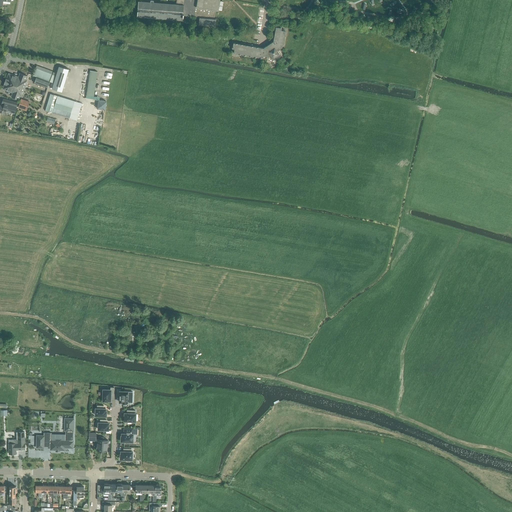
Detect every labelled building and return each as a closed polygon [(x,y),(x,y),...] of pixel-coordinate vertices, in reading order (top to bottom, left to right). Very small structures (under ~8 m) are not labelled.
[(150,2),(138,1),(137,17),(173,20),(173,21),(176,21),(176,20),(182,20),(183,17),(183,16),(199,17),(198,25),(216,27),(216,18),(215,18),(216,10),(218,11),(219,0),(174,0),(176,0),(176,4),(154,2),(154,1),(150,0),(150,2)] [(233,43),(232,49),(234,49),(234,53),(251,56),(252,58),(254,57),(259,58),(260,59),(262,58),(266,59),(270,56),(272,60),(275,60),(281,57),(281,54),(278,50),(282,47),(285,31),(281,30),(282,28),(281,27),(280,28),(276,27),(273,41),(263,48),(258,47),(250,46),(251,45),(248,44),(248,45),(245,45),(245,44),(244,43),(243,43),(243,44),(233,43)] [(62,92),(69,69),(59,66),(52,89),(62,92)] [(36,77),(37,76),(50,81),(52,75),(35,68),(33,75),(36,77)] [(89,70),(86,95),(95,96),(97,71),(89,70)] [(7,79),(6,78),(5,81),(24,88),(25,88),(26,85),(25,85),(27,80),(26,80),(27,76),(20,73),(18,77),(9,73),(7,79)] [(37,76),(36,77),(34,83),(47,88),(50,81),(37,76)] [(25,88),(24,88),(5,81),(4,84),(5,84),(3,89),(13,93),(11,97),(19,99),(20,96),(21,96),(23,92),(25,88)] [(50,94),(45,111),(51,112),(56,96),(50,94)] [(75,101),(57,96),(52,113),(69,118),(75,101)] [(0,105),(0,113),(5,114),(5,112),(14,114),(17,103),(3,99),(2,103),(4,103),(4,106),(0,105)] [(29,102),(21,100),(18,108),(26,111),(29,102)] [(106,101),(99,100),(98,109),(105,110),(106,101)] [(103,389),(103,401),(108,401),(108,400),(110,401),(110,398),(114,398),(114,387),(110,387),(110,390),(103,389)] [(117,389),(117,395),(120,395),(120,402),(123,402),(130,402),(130,396),(132,396),(133,392),(130,392),(121,391),(121,389),(117,389)] [(97,415),(107,415),(107,411),(107,408),(104,408),(105,405),(98,405),(98,408),(97,408),(97,415)] [(125,415),(125,420),(129,420),(129,421),(133,421),(133,420),(136,420),(137,413),(136,413),(136,410),(128,409),(128,413),(126,412),(126,415),(125,415)] [(56,450),(56,451),(59,451),(59,450),(65,450),(65,447),(73,448),(74,419),(65,419),(65,431),(66,431),(65,440),(64,442),(64,441),(61,441),(60,441),(59,440),(57,440),(55,441),(51,441),(51,433),(44,433),(44,436),(37,436),(37,448),(44,448),(44,446),(51,447),(51,450),(56,450)] [(99,423),(98,423),(98,429),(108,430),(108,425),(108,423),(106,423),(106,420),(99,419),(99,423)] [(123,435),(122,440),(126,440),(126,441),(131,441),(131,440),(134,440),(134,433),(134,428),(125,428),(125,433),(123,433),(123,435)] [(9,454),(16,454),(16,450),(22,450),(22,449),(25,448),(24,432),(19,432),(19,439),(9,440),(9,454)] [(107,451),(108,440),(104,440),(104,437),(99,437),(98,439),(96,450),(107,451)] [(120,456),(120,459),(132,459),(132,452),(131,452),(131,449),(123,448),(123,453),(121,453),(121,456),(120,456)] [(107,494),(109,494),(110,494),(111,484),(104,484),(104,487),(101,487),(101,493),(104,493),(104,491),(107,491),(107,494)] [(123,484),(123,495),(121,494),(121,497),(125,498),(125,495),(126,495),(126,492),(132,492),(133,486),(130,486),(130,484),(123,484)] [(74,490),(73,505),(77,505),(77,497),(84,497),(84,491),(84,487),(77,486),(77,490),(74,490)] [(112,511),(112,510),(112,505),(116,505),(116,501),(104,501),(104,505),(105,505),(105,511),(112,511)] [(159,511),(160,506),(162,506),(162,503),(149,503),(149,511),(159,511)]
